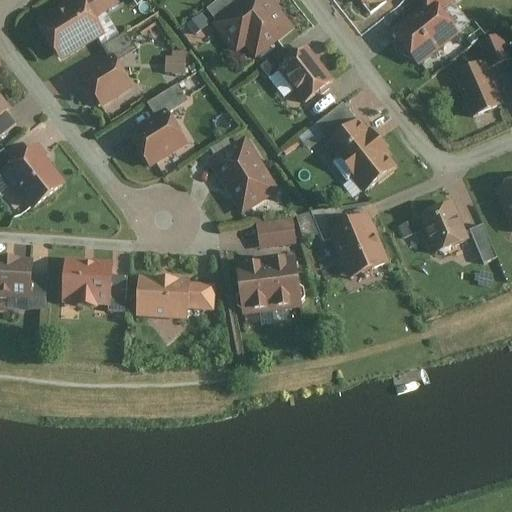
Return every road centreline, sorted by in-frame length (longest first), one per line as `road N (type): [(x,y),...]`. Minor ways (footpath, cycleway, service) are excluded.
road 1 (residential): [(318,0),(435,158),(478,159),(511,145)]
road 2 (residential): [(0,39),(121,195),(165,226)]
